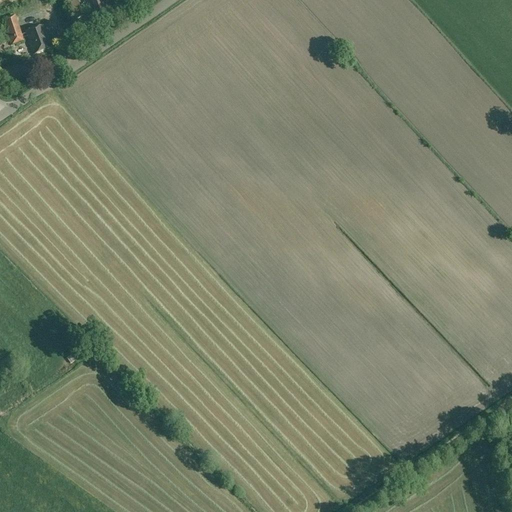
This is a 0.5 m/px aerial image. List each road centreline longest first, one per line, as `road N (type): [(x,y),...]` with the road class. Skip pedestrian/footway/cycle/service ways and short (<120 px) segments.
road 1 (unclassified): [(0,116),(171,0)]
road 2 (track): [(350,511),(511,401)]
